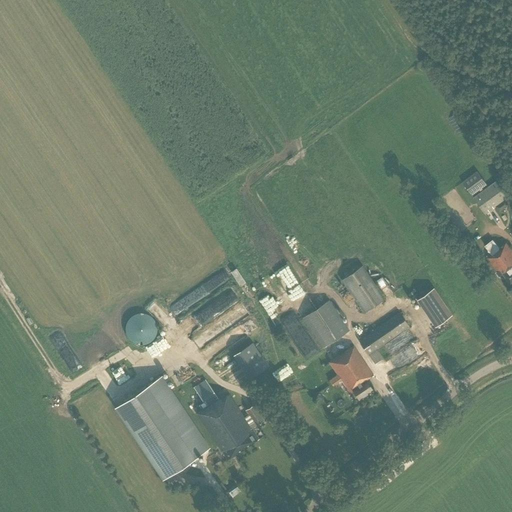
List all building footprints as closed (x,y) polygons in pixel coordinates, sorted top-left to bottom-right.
[(282,153),(286,158),(293,151),(288,146),(282,153)] [(462,182),(472,195),(486,184),(477,171),(462,182)] [(473,197),(485,214),(508,197),(496,180),(473,197)] [(511,250),(506,243),(500,248),(493,240),(485,247),(492,255),(487,258),(501,275),(503,274),(511,283),(511,282),(511,250)] [(385,299),(363,266),(342,280),(365,313),(385,299)] [(187,306),(231,279),(225,270),(187,293),(189,297),(184,300),(187,306)] [(253,291),(262,299),(271,289),(263,281),(253,291)] [(417,299),(436,326),(452,315),(434,288),(417,299)] [(329,300),(303,318),(323,348),(349,330),(329,300)] [(147,306),(155,314),(161,308),(153,301),(147,306)] [(265,304),(274,325),(283,321),(277,307),(273,309),(270,301),(265,304)] [(234,347),(255,331),(245,318),(240,311),(217,329),(221,334),(212,341),(220,351),(231,343),(234,347)] [(157,325),(156,322),(154,320),(152,317),(150,315),(147,314),(144,313),(141,313),(138,313),(135,314),(132,315),(130,317),(128,320),(126,322),(125,325),(125,329),(125,332),(126,335),(128,337),(130,340),(132,342),(135,343),(138,344),(141,345),(144,344),(147,343),(150,342),(152,340),(154,337),(156,335),(157,332),(157,329),(157,325)] [(400,314),(359,341),(374,363),(383,358),(377,349),(409,327),(400,314)] [(281,325),(307,359),(320,349),(294,315),(281,325)] [(439,334),(448,328),(445,323),(435,329),(439,334)] [(233,355),(249,378),(268,366),(252,342),(233,355)] [(411,358),(423,352),(419,344),(390,358),(395,367),(404,363),(401,357),(409,353),(411,358)] [(354,346),(329,362),(350,394),(353,392),(359,400),(373,390),(366,380),(373,375),(354,346)] [(208,448),(161,377),(116,406),(163,478),(208,448)] [(228,460),(259,439),(252,428),(264,420),(254,405),(246,410),(254,422),(249,425),(229,395),(221,400),(220,398),(218,399),(210,386),(198,394),(207,407),(197,414),(228,460)]
